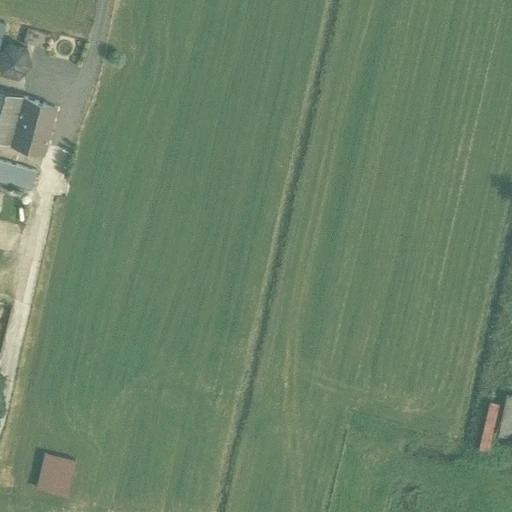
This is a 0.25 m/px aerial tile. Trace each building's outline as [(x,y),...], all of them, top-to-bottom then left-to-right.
[(0,58),(0,68),(22,79),(36,48),(10,36),(0,58)] [(0,136),(45,149),(58,103),(0,87),(0,136)] [(0,175),(32,185),(37,166),(0,155),(0,175)] [(511,390),(509,390),(499,441),(511,443),(511,390)] [(47,449),(37,486),(68,495),(78,458),(47,449)]
